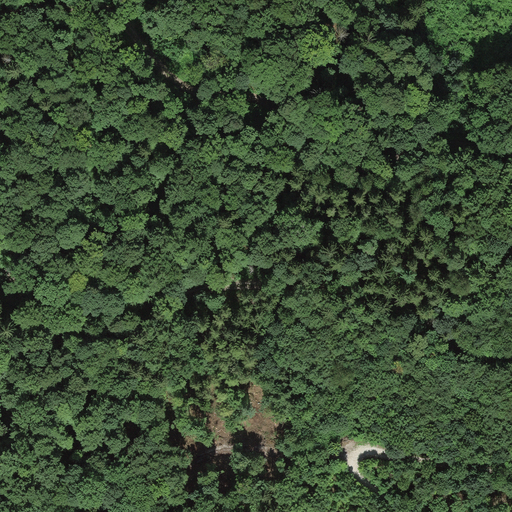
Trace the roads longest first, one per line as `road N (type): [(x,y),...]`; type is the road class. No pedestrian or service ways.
road 1 (track): [(0,16),(94,5),(111,11),(192,91),(239,93),(277,106),(342,167),(427,143),(511,145)]
road 2 (track): [(0,268),(67,305),(115,310),(220,285),(341,287),(396,302),(450,344),(511,364)]
road 3 (track): [(350,463),(238,453),(110,498),(81,490),(0,434)]
road 4 (track): [(511,475),(365,451),(354,456),(350,473),(390,511)]
